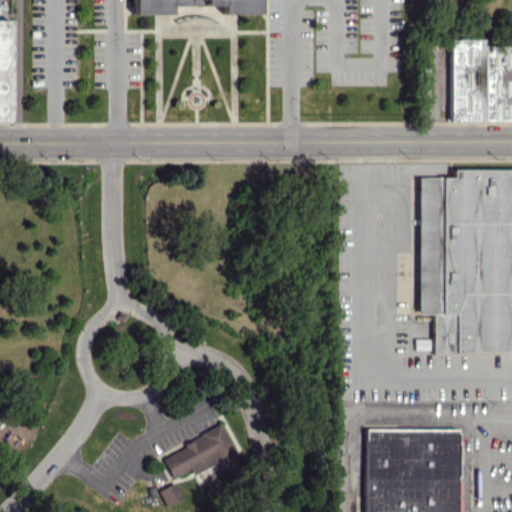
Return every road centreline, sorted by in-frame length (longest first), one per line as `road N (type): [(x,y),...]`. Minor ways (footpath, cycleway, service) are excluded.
road 1 (tertiary): [(0,143),(511,141)]
road 2 (residential): [(158,386),(173,353),(160,323),(126,308),(93,326),(84,356),(101,391),(135,397),(158,386)]
road 3 (residential): [(270,511),(244,387),(217,359),(173,353)]
road 4 (residential): [(126,308),(114,273),(114,142)]
road 5 (residential): [(5,511),(101,391)]
